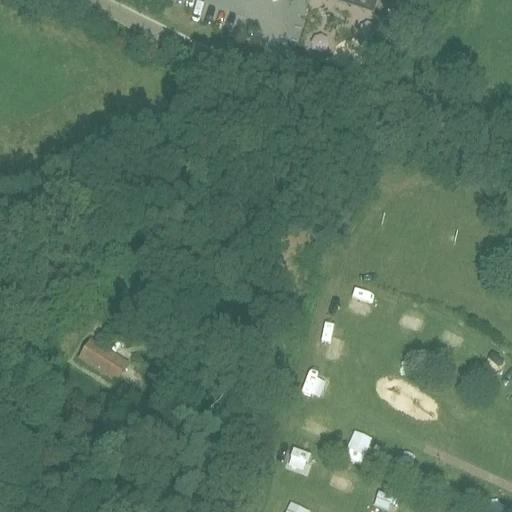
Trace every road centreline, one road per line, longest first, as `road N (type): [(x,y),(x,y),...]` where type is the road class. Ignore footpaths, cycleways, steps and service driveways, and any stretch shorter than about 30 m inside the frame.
road 1 (unclassified): [(511,138),(262,73),(91,0)]
road 2 (track): [(0,244),(131,191),(227,133),(262,73)]
